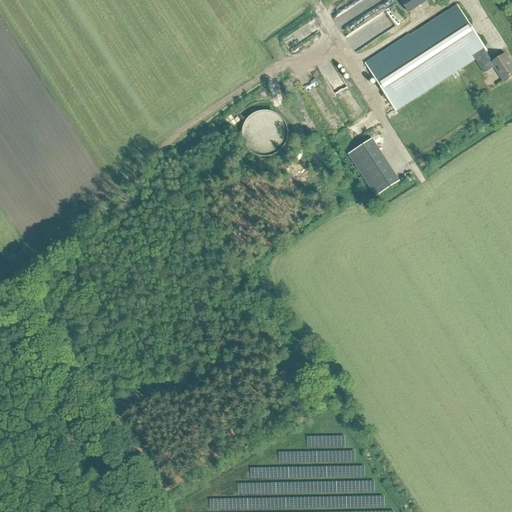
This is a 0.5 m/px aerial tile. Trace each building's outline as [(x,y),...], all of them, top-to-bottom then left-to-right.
[(354,22),(390,0),(366,0),(348,11),(354,22)] [(401,0),(400,1),(408,14),(427,2),(426,0),(401,0)] [(395,110),(448,76),(474,59),(484,74),(494,67),(504,82),(511,77),(511,65),(505,54),(492,63),(485,52),(486,51),(457,6),(366,65),(395,110)] [(364,115),(369,111),(368,110),(373,106),(365,96),(355,104),(364,115)] [(395,169),(402,179),(413,171),(409,164),(413,162),(386,122),(364,137),(389,173),(395,169)] [(359,127),(362,132),(369,127),(366,123),(359,127)]
